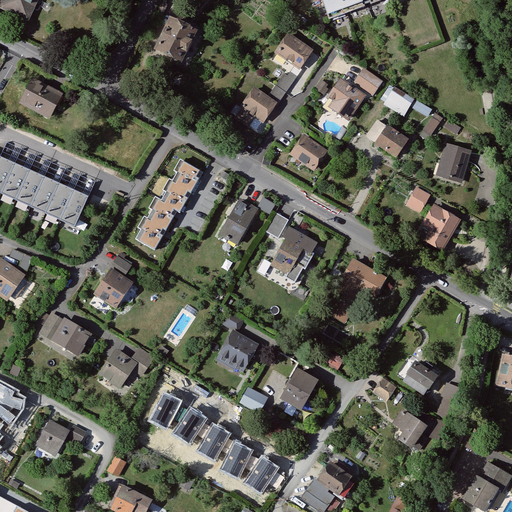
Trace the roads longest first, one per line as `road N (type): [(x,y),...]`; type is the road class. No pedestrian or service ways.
road 1 (unclassified): [(101,88),(511,319)]
road 2 (residential): [(76,511),(106,458),(108,437),(0,374)]
